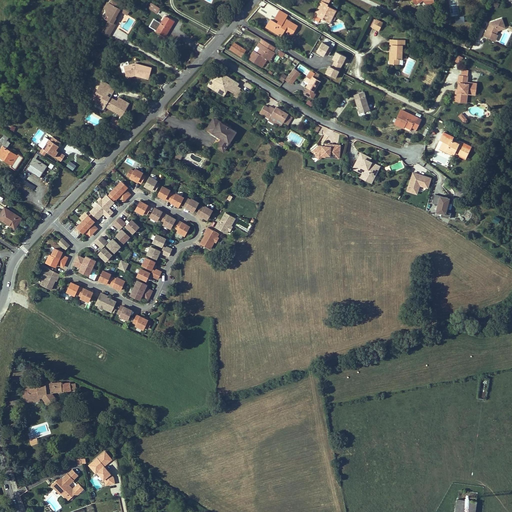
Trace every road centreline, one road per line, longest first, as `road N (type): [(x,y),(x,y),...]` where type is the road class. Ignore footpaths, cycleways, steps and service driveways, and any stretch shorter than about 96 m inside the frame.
road 1 (residential): [(75,245),(137,195),(194,219),(198,230),(176,251),(147,307),(73,277),(71,259)]
road 2 (tertiary): [(51,220),(211,48)]
road 3 (residential): [(409,152),(320,117),(211,48)]
road 4 (residential): [(268,0),(357,53),(361,79),(422,109),(441,95)]
road 5 (track): [(341,511),(309,367)]
